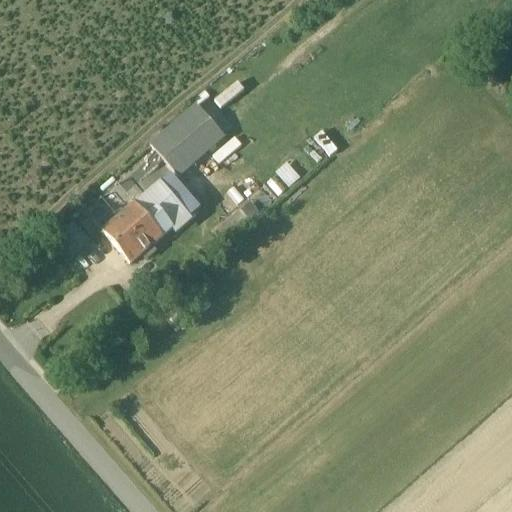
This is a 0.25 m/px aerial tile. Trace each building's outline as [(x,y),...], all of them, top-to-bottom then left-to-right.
[(227,79),(199,103),(214,120),(241,95),(227,79)] [(198,110),(152,150),(178,180),(224,140),(198,110)] [(194,213),(167,183),(135,210),(148,225),(157,217),(172,234),(173,233),(180,234),(185,229),(185,222),(194,213)] [(118,189),(86,216),(104,237),(135,210),(118,189)] [(148,225),(135,210),(104,237),(131,269),(163,242),(148,225)] [(86,216),(56,242),(73,263),(104,237),(86,216)] [(172,234),(157,217),(148,225),(163,242),(172,234)]
